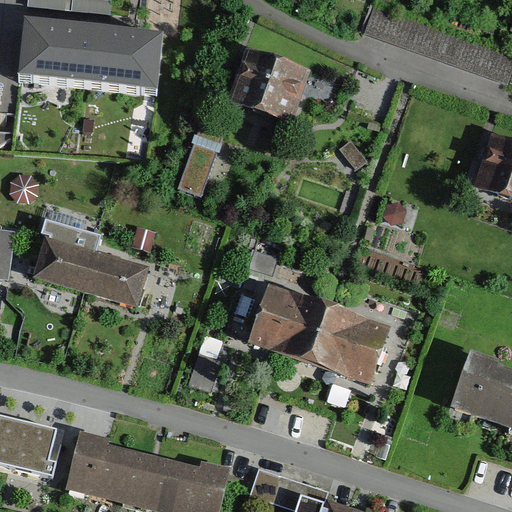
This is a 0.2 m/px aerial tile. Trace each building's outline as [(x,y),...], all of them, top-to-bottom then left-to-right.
[(511,55),(376,9),(368,32),(510,81),(511,76),(511,55)] [(163,40),(24,26),(19,83),(157,97),(163,40)] [(310,76),(249,54),(230,108),(291,130),(310,76)] [(204,199),(221,145),(198,137),(181,192),(204,199)] [(480,187),(511,199),(511,143),(498,138),(480,187)] [(0,280),(10,282),(18,233),(0,230),(0,280)] [(37,280),(86,294),(97,259),(47,244),(37,280)] [(86,294),(135,308),(146,273),(97,259),(86,294)] [(329,313),(271,293),(253,346),(311,366),(329,313)] [(387,334),(329,313),(311,366),(368,386),(387,334)] [(511,374),(473,361),(455,412),(511,431),(511,374)] [(0,420),(0,421),(0,466),(53,480),(56,467),(47,465),(54,434),(0,420)] [(80,437),(67,495),(141,511),(219,511),(229,472),(201,466),(200,471),(112,450),(114,445),(80,437)]
